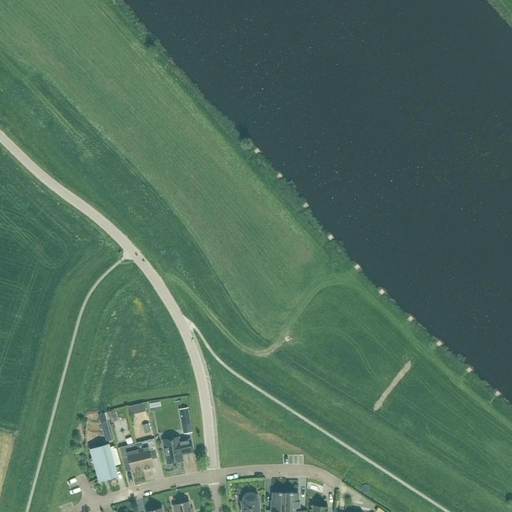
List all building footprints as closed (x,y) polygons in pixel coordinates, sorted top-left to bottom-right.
[(187,408),(179,410),(183,433),(191,432),(187,408)] [(113,410),(106,412),(111,423),(117,420),(113,410)] [(101,422),(106,441),(113,439),(108,420),(101,422)] [(141,425),(144,434),(151,432),(148,423),(141,425)] [(166,463),(182,460),(181,454),(192,452),(190,440),(179,442),(178,437),(162,440),(166,463)] [(135,443),(142,469),(152,467),(150,456),(156,455),(152,439),(141,441),(141,442),(135,443)] [(128,461),(131,472),(142,469),(135,443),(129,445),(119,447),(123,463),(128,461)] [(107,446),(91,450),(99,477),(89,482),(99,478),(100,480),(116,475),(114,471),(121,468),(114,471),(107,446)] [(256,511),(256,508),(259,508),(258,501),(257,501),(257,500),(255,496),(251,493),(247,494),(243,497),(243,501),(243,511),(256,511)] [(284,511),(285,493),(272,493),(272,505),(271,507),(270,511),(284,511)] [(298,493),(285,493),(284,511),(305,511),(306,510),(298,510),(298,507),(297,506),(298,493)] [(190,511),(188,501),(172,505),(173,511),(190,511)]
